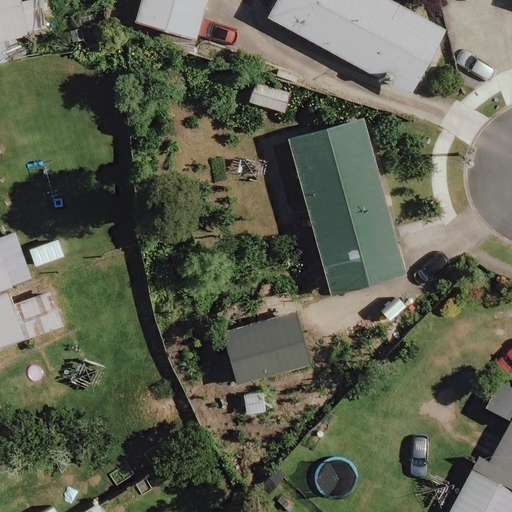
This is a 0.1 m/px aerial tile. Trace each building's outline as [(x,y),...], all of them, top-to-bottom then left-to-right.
[(0,0),(0,36),(33,28),(25,0),(0,0)] [(207,0),(146,0),(142,14),(199,31),(207,0)] [(280,0),(276,8),(416,86),(450,24),(406,0),(280,0)] [(411,267),(366,110),(295,130),(340,287),(411,267)] [(0,237),(0,286),(15,282),(0,237)] [(14,286),(0,290),(0,341),(30,331),(14,286)] [(301,306),(227,327),(241,377),(315,356),(301,306)] [(56,405),(42,373),(0,390),(0,394),(12,423),(56,405)] [(491,455),(486,464),(511,477),(511,438),(501,460),(491,455)] [(511,511),(511,477),(486,464),(461,511),(511,511)]
